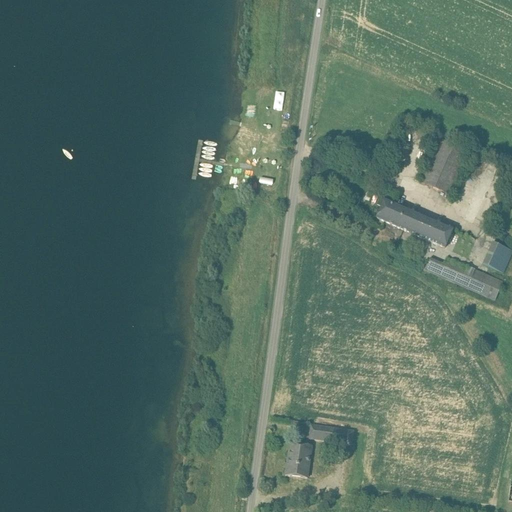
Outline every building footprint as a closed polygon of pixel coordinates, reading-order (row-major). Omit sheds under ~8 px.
[(450,196),(469,153),(439,141),(421,183),(450,196)] [(398,206),(385,200),(377,220),(445,249),(453,230),(399,207),(399,206),(398,205),(398,206)] [(504,274),(511,256),(511,250),(493,242),(483,264),(504,274)] [(430,260),(425,271),(494,302),(502,284),(447,259),(444,266),(430,260)] [(354,433),(311,427),(309,440),(352,446),(354,433)] [(312,448),(299,446),(290,445),(289,446),(290,446),(288,461),(287,461),(285,477),(307,480),(312,448)]
